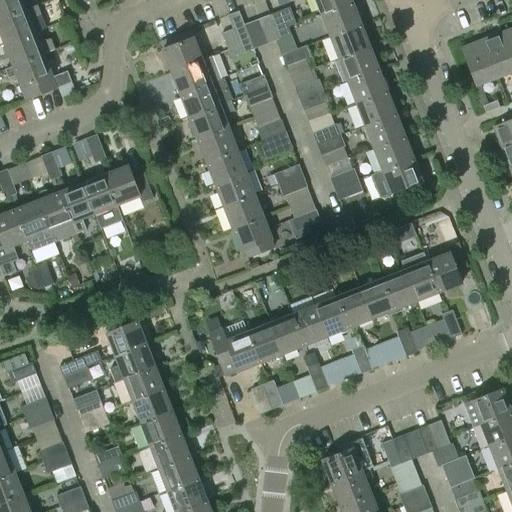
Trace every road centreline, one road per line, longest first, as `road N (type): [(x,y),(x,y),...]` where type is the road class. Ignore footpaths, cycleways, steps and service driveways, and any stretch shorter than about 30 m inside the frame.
road 1 (residential): [(401,12),(511,288)]
road 2 (residential): [(0,145),(97,107),(122,28),(178,0)]
road 3 (residential): [(270,511),(287,430),(393,388)]
road 4 (residential): [(261,50),(330,216)]
road 5 (residential): [(102,511),(39,359)]
road 6 (residential): [(393,388),(442,511)]
road 7 (residential): [(393,388),(511,341)]
